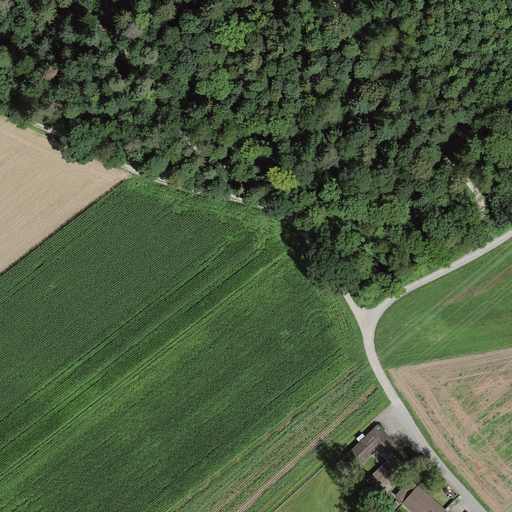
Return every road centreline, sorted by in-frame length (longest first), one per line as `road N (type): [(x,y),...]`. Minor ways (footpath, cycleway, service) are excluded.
road 1 (track): [(390,388),(340,270),(274,189),(181,124),(126,40),(81,0)]
road 2 (track): [(294,214),(125,161),(0,101)]
road 3 (track): [(322,0),(376,98),(472,192),(483,250)]
road 4 (track): [(511,227),(362,319)]
road 5 (residential): [(482,511),(390,388)]
